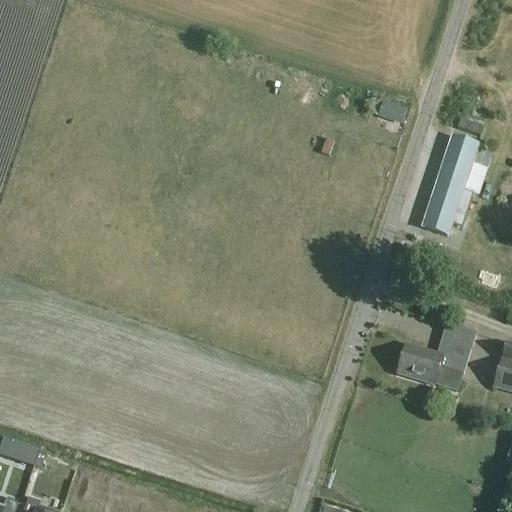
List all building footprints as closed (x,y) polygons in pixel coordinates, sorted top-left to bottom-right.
[(402,127),(407,112),(383,105),(379,119),(402,127)] [(452,140),(422,231),(445,238),(449,227),(460,231),(471,196),(460,193),(474,147),(452,140)] [(396,375),(433,386),(453,392),(462,375),(469,351),(474,334),(445,326),(440,342),(436,356),(405,346),(396,375)] [(511,348),(490,342),(478,383),(494,387),(493,390),(511,395),(511,348)] [(489,474),(496,445),(479,441),(472,470),(489,474)] [(34,470),(39,454),(24,449),(19,465),(20,465),(21,466),(34,470)] [(44,511),(39,510),(41,506),(28,501),(24,511),(44,511)]
